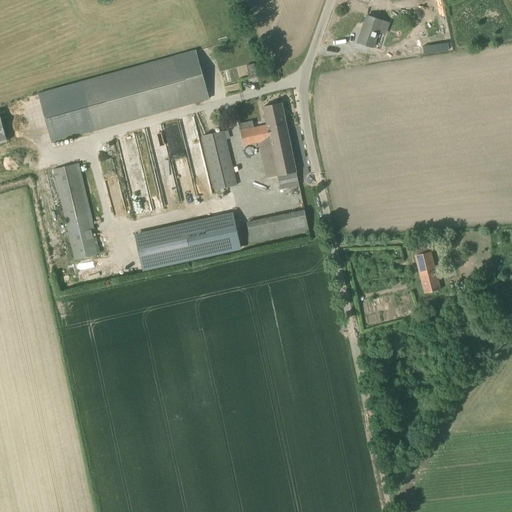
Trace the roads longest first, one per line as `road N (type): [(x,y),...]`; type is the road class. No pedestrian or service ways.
road 1 (unclassified): [(394,511),(310,95),(311,62),(333,0)]
road 2 (unknown): [(310,82),(218,99),(89,141)]
